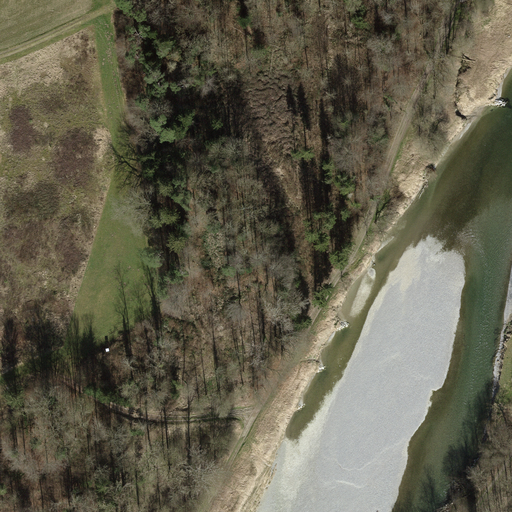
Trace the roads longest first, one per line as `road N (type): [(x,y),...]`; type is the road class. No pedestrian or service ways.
road 1 (track): [(199,511),(388,183),(452,6),(464,0)]
road 2 (track): [(0,58),(123,0)]
